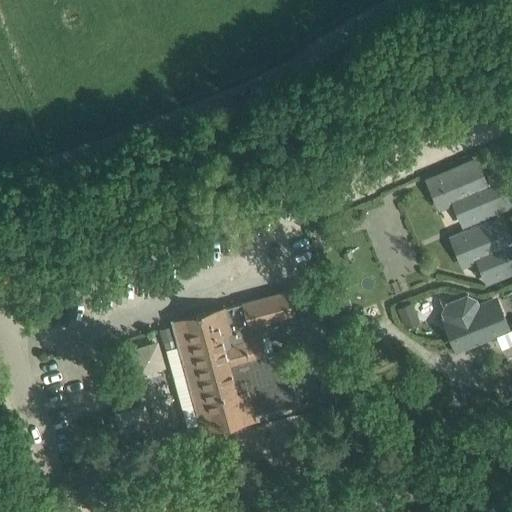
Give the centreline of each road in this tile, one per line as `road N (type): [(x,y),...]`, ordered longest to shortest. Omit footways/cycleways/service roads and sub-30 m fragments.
road 1 (unclassified): [(0,183),(192,113),(415,0)]
road 2 (unclassified): [(53,479),(0,341)]
